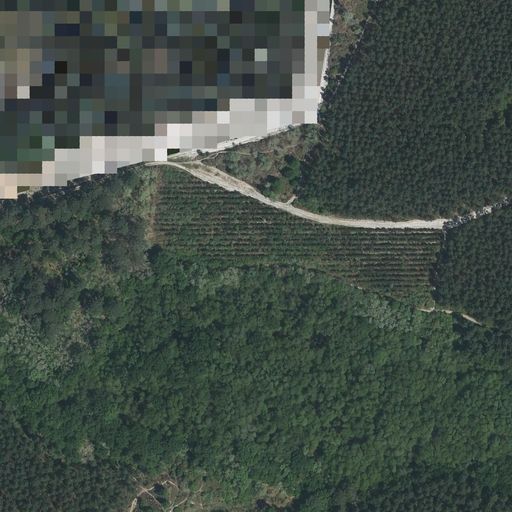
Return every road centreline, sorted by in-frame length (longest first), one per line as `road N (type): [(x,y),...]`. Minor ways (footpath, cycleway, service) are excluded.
road 1 (track): [(0,212),(166,161),(311,213),(380,224),(454,222),(511,198)]
road 2 (track): [(197,263),(303,266),(511,335)]
road 3 (track): [(289,204),(376,0)]
